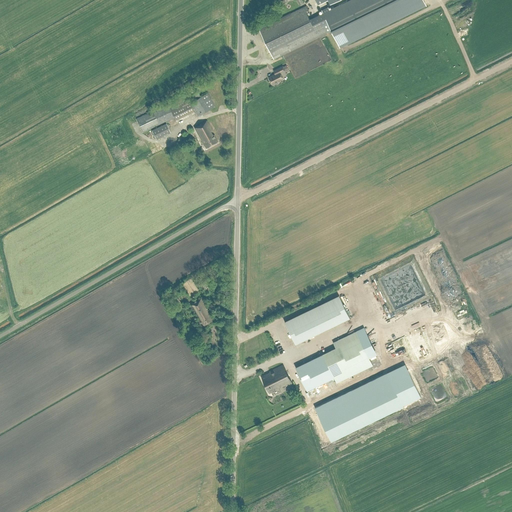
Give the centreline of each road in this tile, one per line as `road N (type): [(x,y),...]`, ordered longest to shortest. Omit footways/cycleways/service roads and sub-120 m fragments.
road 1 (unclassified): [(232,511),(237,199)]
road 2 (track): [(237,199),(511,60)]
road 3 (unclassified): [(0,335),(237,199)]
road 4 (unclassified): [(237,199),(240,0)]
